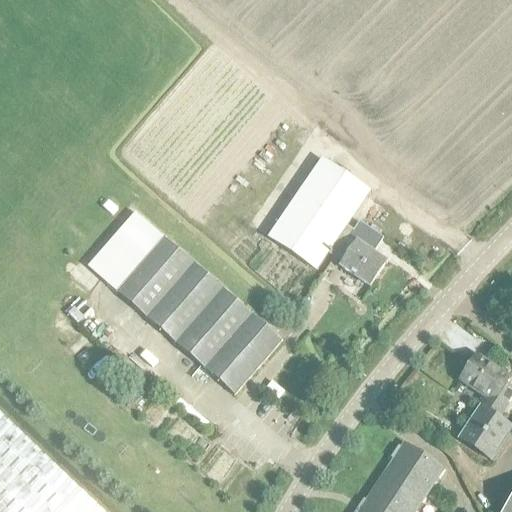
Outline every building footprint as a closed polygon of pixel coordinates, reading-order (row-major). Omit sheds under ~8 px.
[(323,160),(269,238),(317,271),(329,254),(345,263),(341,268),(371,288),(387,264),(373,254),(384,239),(361,223),(349,241),(341,237),(369,196),(323,160)] [(282,343),(165,240),(137,216),(91,269),(117,294),(235,396),(282,343)] [(511,401),(511,389),(506,385),(509,380),(477,358),(463,380),(488,397),(460,440),(491,460),(511,428),(500,420),(511,401)] [(102,511),(0,414),(0,511),(102,511)] [(414,511),(443,469),(406,444),(403,450),(399,447),(392,458),(396,460),(361,511),(414,511)]
